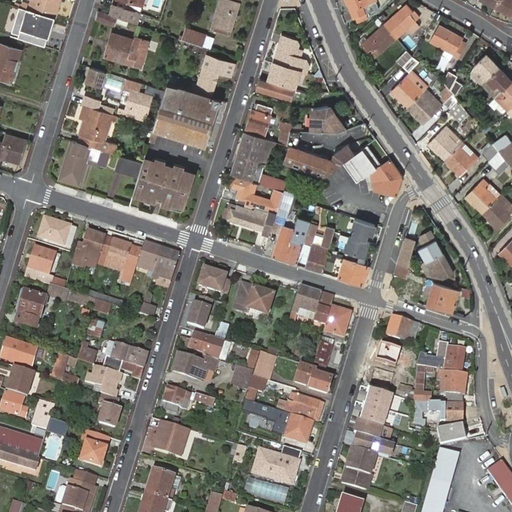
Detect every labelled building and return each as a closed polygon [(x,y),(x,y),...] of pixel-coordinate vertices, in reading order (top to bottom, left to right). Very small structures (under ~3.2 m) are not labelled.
[(31,0),(31,2),(35,3),(32,12),(50,17),(54,19),(59,0),(31,0)] [(141,12),(144,0),(121,0),(126,2),(125,7),(141,12)] [(212,30),(230,35),(231,31),(233,31),(242,0),(221,0),(214,22),(212,30)] [(343,0),(345,5),(347,4),(353,20),(355,19),(356,23),(362,21),(361,16),(366,14),(378,9),(374,0),(343,0)] [(511,0),(498,0),(494,8),(511,17),(511,15),(511,0)] [(141,12),(112,3),(108,14),(138,23),(141,12)] [(405,4),(382,24),(395,38),(414,21),(408,15),(412,12),(405,4)] [(33,33),(48,38),(51,29),(47,27),(50,17),(32,12),(28,11),(27,10),(24,20),(35,24),(33,33)] [(114,25),(116,18),(97,12),(95,20),(114,25)] [(35,24),(24,20),(21,29),(33,33),(35,24)] [(395,38),(382,24),(360,45),(365,52),(369,49),(376,56),(395,38)] [(463,38),(438,25),(429,41),(453,54),(452,57),(458,59),(464,47),(459,45),(463,38)] [(181,40),(183,41),(183,39),(203,46),(206,35),(186,29),(184,37),(179,36),(178,39),(181,40)] [(111,34),(103,57),(145,70),(152,44),(134,39),(132,41),(111,34)] [(213,38),(206,35),(203,46),(210,48),(213,38)] [(279,45),(273,65),(301,74),(307,75),(309,68),(307,63),(300,61),(302,53),(298,51),(300,46),(298,43),(284,38),(282,46),(279,45)] [(406,51),(412,57),(418,46),(413,39),(406,51)] [(0,79),(11,83),(20,51),(0,44),(0,79)] [(402,68),(405,64),(412,57),(406,51),(405,50),(396,61),(402,68)] [(193,92),(212,97),(220,71),(232,75),(235,63),(208,55),(197,88),(195,87),(193,92)] [(488,78),(498,68),(489,59),(487,61),(483,56),(475,64),(488,78)] [(410,70),(418,62),(412,57),(405,64),(410,70)] [(273,75),(270,82),(296,91),(301,74),(273,65),(270,74),(273,75)] [(105,72),(90,68),(86,82),(100,87),(105,72)] [(511,81),(498,68),(488,78),(482,84),(494,97),(511,81)] [(455,80),(457,76),(448,71),(443,82),(450,90),(455,80)] [(425,90),(427,87),(417,77),(415,79),(408,73),(390,92),(400,101),(401,100),(407,107),(422,93),(425,90)] [(161,102),(165,91),(127,79),(124,89),(131,91),(124,114),(145,120),(152,99),(161,102)] [(455,80),(450,90),(453,94),(456,97),(462,85),(455,80)] [(293,97),(295,92),(260,81),(257,91),(292,101),(293,97)] [(511,82),(511,81),(494,97),(507,112),(511,107),(511,82)] [(159,131),(206,145),(220,100),(212,97),(193,92),(168,85),(154,129),(159,131)] [(436,100),(425,90),(422,93),(432,104),(436,100)] [(307,96),(295,92),(293,97),(305,100),(307,96)] [(432,104),(422,93),(407,107),(413,113),(412,114),(422,124),(441,105),(436,100),(432,104)] [(456,97),(453,94),(444,102),(451,109),(459,101),(456,97)] [(85,96),(82,105),(83,105),(112,114),(114,110),(98,105),(100,100),(85,96)] [(462,104),(459,101),(451,109),(449,111),(456,117),(465,108),(462,104)] [(264,136),(267,125),(270,116),(272,109),(258,104),(255,112),(252,111),(246,130),(264,136)] [(112,114),(83,105),(79,119),(84,120),(84,124),(81,123),(77,134),(80,135),(78,142),(101,150),(108,152),(114,153),(117,144),(105,141),(111,119),(116,121),(118,116),(112,114)] [(316,108),(312,109),(312,132),(335,133),(344,130),(327,106),(316,108)] [(290,131),(291,125),(280,123),(279,129),(281,130),(278,143),(286,146),(290,131)] [(485,133),(491,127),(488,124),(482,129),(485,133)] [(445,160),(459,146),(448,136),(452,132),(446,126),(428,145),(438,154),(439,154),(445,160)] [(155,145),(159,131),(154,129),(153,129),(149,143),(155,145)] [(284,163),(325,179),(343,164),(356,154),(349,145),(334,155),(333,162),(298,150),(300,131),(290,131),(286,146),(289,147),(288,152),(284,163)] [(459,146),(462,142),(452,132),(448,136),(459,146)] [(284,192),(288,181),(262,173),(270,146),(288,152),(289,147),(286,146),(278,143),(245,133),(232,175),(233,176),(256,183),(275,189),(284,192)] [(499,151),(511,141),(507,134),(494,145),(499,151)] [(0,157),(19,163),(25,141),(6,135),(4,144),(0,142),(0,157)] [(86,159),(97,162),(101,150),(78,142),(72,140),(60,179),(78,184),(85,162),(86,159)] [(511,160),(511,141),(499,151),(504,158),(508,163),(511,160)] [(473,152),(462,142),(459,146),(469,156),(473,152)] [(494,145),(492,143),(482,154),(489,161),(499,151),(494,145)] [(469,156),(459,146),(445,160),(451,166),(450,167),(461,177),(479,158),(473,152),(469,156)] [(367,147),(356,154),(343,164),(357,184),(371,173),(381,166),(367,147)] [(101,150),(97,162),(104,165),(108,152),(101,150)] [(499,151),(489,161),(496,168),(504,158),(499,151)] [(115,169),(138,176),(141,166),(143,162),(119,155),(115,169)] [(143,162),(141,166),(192,181),(194,174),(144,159),(143,162)] [(374,193),(397,196),(402,177),(390,160),(381,166),(371,173),(372,177),(374,193)] [(138,176),(133,192),(144,195),(157,199),(162,201),(173,204),(184,207),(192,181),(141,166),(138,176)] [(252,196),(256,183),(233,176),(230,186),(239,189),(236,197),(248,201),(250,195),(252,196)] [(481,213),(495,199),(485,188),(489,184),(483,179),(464,198),(474,207),(475,207),(481,213)] [(495,199),(499,195),(489,184),(485,188),(495,199)] [(260,209),(269,211),(276,214),(284,192),(275,189),(271,201),(264,199),(260,209)] [(133,192),(132,197),(142,200),(144,195),(133,192)] [(144,195),(142,200),(155,204),(157,199),(144,195)] [(500,196),(499,195),(495,199),(481,213),(488,219),(487,221),(497,230),(511,212),(511,207),(509,204),(505,208),(496,199),(500,196)] [(509,204),(500,196),(496,199),(505,208),(509,204)] [(173,204),(162,201),(161,206),(171,209),(173,204)] [(182,213),(184,207),(173,204),(171,209),(182,213)] [(260,232),(269,235),(270,231),(276,214),(269,211),(267,214),(259,211),(258,213),(242,208),(241,212),(231,208),(227,218),(261,229),(260,232)] [(276,214),(270,231),(280,234),(282,227),(285,217),(276,214)] [(39,237),(71,247),(77,228),(45,218),(39,237)] [(293,230),(283,261),(293,264),(299,245),(303,246),(305,239),(310,224),(311,222),(306,220),(300,219),(299,224),(295,223),(293,230)] [(364,242),(366,235),(371,237),(375,225),(355,219),(352,230),(354,231),(352,238),(364,242)] [(310,224),(305,239),(312,241),(317,227),(310,224)] [(280,234),(272,258),(283,261),(293,230),(282,227),(280,234)] [(328,255),(335,229),(327,227),(321,246),(312,243),(304,267),(322,273),(328,255)] [(83,246),(79,244),(76,255),(73,265),(84,269),(87,262),(96,266),(97,263),(105,238),(105,236),(88,231),(83,246)] [(365,259),(369,244),(364,242),(352,238),(349,237),(344,252),(365,259)] [(131,247),(131,246),(112,239),(112,241),(105,238),(97,263),(120,270),(123,262),(126,263),(131,247)] [(511,239),(497,255),(506,264),(507,263),(511,267),(511,239)] [(404,241),(397,264),(400,265),(400,264),(406,265),(413,244),(404,241)] [(428,279),(432,277),(444,278),(453,273),(437,241),(419,250),(426,263),(420,266),(428,279)] [(161,249),(144,244),(141,250),(136,268),(143,270),(144,265),(149,266),(148,272),(153,273),(161,249)] [(128,275),(126,282),(130,283),(128,287),(130,288),(136,268),(141,250),(131,247),(126,263),(124,271),(123,274),(128,275)] [(42,282),(42,283),(51,286),(64,290),(66,283),(54,279),(55,277),(50,275),(56,254),(37,248),(27,277),(42,282)] [(172,279),(180,255),(161,249),(153,273),(151,280),(156,281),(158,274),(172,279)] [(322,273),(333,277),(334,274),(331,273),(336,257),(328,255),(322,273)] [(338,278),(362,286),(367,267),(344,260),(338,278)] [(397,264),(393,275),(405,279),(408,269),(405,268),(406,267),(400,265),(397,264)] [(224,275),(202,268),(196,285),(227,295),(231,283),(222,280),(224,275)] [(426,306),(452,314),(459,291),(433,283),(426,306)] [(243,285),(235,309),(247,313),(248,309),(268,316),(275,295),(243,285)] [(64,290),(51,286),(49,295),(64,300),(65,296),(81,301),(82,296),(65,291),(64,290)] [(333,297),(301,287),(289,322),(294,324),(299,309),(315,314),(313,320),(326,324),(331,307),(333,297)] [(25,291),(14,323),(30,328),(33,317),(40,320),(47,299),(25,291)] [(87,298),(96,300),(97,301),(98,295),(89,292),(87,298)] [(98,295),(97,301),(113,306),(115,301),(98,295)] [(146,295),(140,315),(148,317),(152,307),(149,306),(152,297),(146,295)] [(210,300),(198,296),(196,305),(191,304),(185,325),(201,330),(210,300)] [(125,304),(115,301),(113,306),(123,309),(125,304)] [(350,313),(331,307),(326,324),(324,331),(343,337),(350,313)] [(418,324),(392,316),(387,335),(401,340),(406,325),(417,329),(418,324)] [(88,333),(98,337),(103,323),(92,320),(88,333)] [(223,339),(227,325),(217,322),(213,336),(223,339)] [(189,348),(194,333),(189,332),(185,347),(189,348)] [(217,360),(224,341),(209,336),(208,338),(194,333),(189,348),(204,353),(203,355),(206,356),(217,360)] [(21,344),(22,342),(8,338),(3,354),(16,358),(15,362),(32,368),(38,350),(21,344)] [(315,369),(324,372),(332,345),(320,342),(312,368),(315,369)] [(92,366),(97,353),(86,349),(88,344),(83,343),(78,361),(92,366)] [(419,354),(415,366),(442,370),(442,368),(461,371),(464,350),(447,347),(447,345),(438,343),(435,359),(425,357),(424,356),(419,354)] [(140,382),(149,355),(116,344),(111,360),(109,359),(109,360),(106,370),(123,376),(124,370),(134,374),(134,376),(131,375),(130,378),(140,382)] [(246,369),(253,371),(259,353),(252,351),(246,369)] [(275,358),(259,353),(253,371),(252,376),(268,381),(275,358)] [(16,358),(3,354),(2,358),(15,362),(16,358)] [(217,360),(206,356),(204,362),(179,354),(173,372),(202,381),(206,369),(216,373),(220,361),(217,360)] [(65,374),(70,358),(60,355),(53,378),(63,382),(65,374)] [(39,374),(18,366),(10,391),(31,398),(39,374)] [(119,386),(123,376),(106,370),(95,366),(92,375),(88,374),(86,381),(103,387),(100,394),(102,395),(116,400),(119,392),(115,391),(118,385),(119,386)] [(252,376),(253,371),(236,366),(231,385),(248,390),(252,376)] [(312,368),(303,366),(300,373),(303,374),(301,382),(310,385),(309,389),(326,395),(331,380),(313,374),(315,369),(312,368)] [(447,394),(446,403),(459,404),(461,395),(463,395),(465,375),(443,372),(440,393),(447,394)] [(79,379),(65,374),(63,382),(77,386),(79,379)] [(169,386),(163,402),(167,404),(165,409),(176,413),(178,407),(180,408),(186,391),(169,386)] [(424,391),(414,390),(413,401),(422,401),(431,402),(431,395),(424,394),(424,391)] [(396,398),(392,396),(391,398),(372,392),(362,424),(386,431),(396,398)] [(0,409),(0,410),(25,418),(27,409),(20,407),(23,399),(5,393),(0,409)] [(193,401),(212,407),(215,401),(195,394),(193,401)] [(281,411),(283,412),(292,415),(308,420),(308,418),(313,420),(316,410),(311,408),(313,401),(292,394),(289,403),(284,401),(281,411)] [(118,411),(121,401),(116,400),(102,395),(98,405),(105,407),(99,425),(115,430),(120,412),(118,411)] [(281,411),(246,400),(243,408),(267,416),(266,421),(278,425),(283,412),(281,411)] [(50,420),(55,406),(39,401),(31,425),(47,431),(50,420)] [(464,404),(442,404),(442,422),(464,422),(464,404)] [(409,424),(421,426),(423,411),(412,409),(409,424)] [(306,444),(314,422),(312,421),(308,420),(292,415),(285,437),(306,444)] [(65,425),(50,420),(47,431),(61,435),(65,425)] [(189,430),(161,421),(153,447),(181,456),(189,430)] [(362,424),(355,448),(375,454),(378,442),(390,445),(394,433),(386,431),(362,424)] [(439,447),(466,441),(462,424),(435,430),(439,447)] [(47,431),(31,425),(29,434),(40,438),(39,440),(44,441),(47,431)] [(0,460),(36,472),(40,460),(38,459),(43,445),(0,430),(0,460)] [(110,440),(86,432),(83,441),(87,442),(85,450),(88,450),(84,461),(101,466),(110,440)] [(388,448),(378,445),(375,454),(385,457),(388,448)] [(246,449),(239,447),(234,461),(242,463),(246,449)] [(440,449),(431,480),(448,484),(457,453),(440,449)] [(375,455),(354,450),(348,470),(344,484),(366,491),(370,477),(369,476),(375,455)] [(254,468),(292,481),(298,463),(259,451),(254,468)] [(511,478),(500,461),(485,471),(511,508),(511,478)] [(291,486),(292,481),(254,468),(252,474),(291,486)] [(171,502),(174,492),(176,493),(181,480),(152,471),(145,494),(171,502)] [(93,486),(95,478),(76,472),(73,481),(93,486)] [(246,477),(242,490),(283,503),(287,490),(246,477)] [(70,480),(59,511),(88,511),(91,505),(85,503),(87,495),(93,496),(96,487),(93,486),(73,481),(70,480)] [(422,511),(441,511),(448,484),(431,480),(422,511)] [(235,503),(238,495),(225,490),(223,498),(223,499),(235,503)] [(167,511),(171,502),(145,494),(139,511),(167,511)] [(218,511),(223,499),(223,498),(213,494),(207,511),(218,511)] [(91,505),(93,496),(87,495),(85,503),(91,505)] [(361,511),(365,502),(343,496),(337,511),(361,511)] [(17,511),(20,503),(10,500),(6,511),(17,511)] [(414,511),(416,506),(403,502),(400,511),(414,511)]
